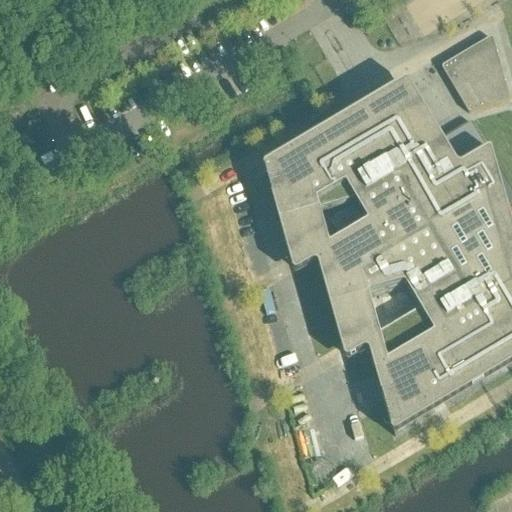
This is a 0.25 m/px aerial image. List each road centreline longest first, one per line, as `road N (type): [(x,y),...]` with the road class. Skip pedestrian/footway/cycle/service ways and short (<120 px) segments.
road 1 (unclassified): [(61,164),(310,16),(323,0)]
road 2 (unclassified): [(61,164),(64,105),(75,84),(222,0)]
